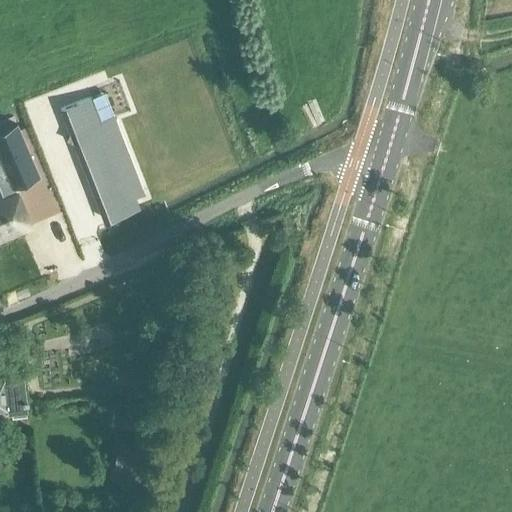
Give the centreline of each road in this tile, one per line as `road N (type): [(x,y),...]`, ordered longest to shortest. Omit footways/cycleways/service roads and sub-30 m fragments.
road 1 (residential): [(0,315),(294,172),(349,166)]
road 2 (secondary): [(263,511),(371,173)]
road 3 (secondary): [(371,173),(423,0)]
